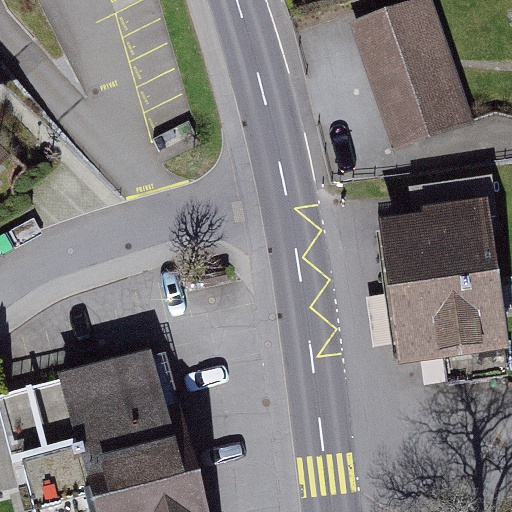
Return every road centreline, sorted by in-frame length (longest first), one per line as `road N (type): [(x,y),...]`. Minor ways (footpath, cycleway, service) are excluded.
road 1 (secondary): [(331,511),(281,178)]
road 2 (residential): [(281,178),(71,245),(0,284)]
road 3 (unknown): [(0,85),(123,229)]
road 4 (secondary): [(281,178),(235,0)]
